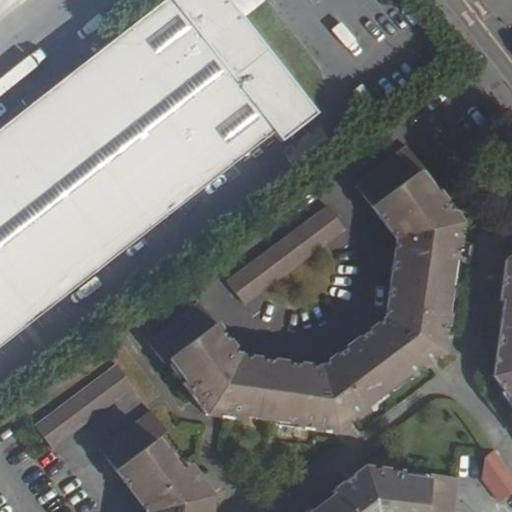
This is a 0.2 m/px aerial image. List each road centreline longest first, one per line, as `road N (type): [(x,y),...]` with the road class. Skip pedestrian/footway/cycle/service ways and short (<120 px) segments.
road 1 (residential): [(207,282),(249,338),(312,344),(365,305),(373,239),(336,187)]
road 2 (residential): [(207,282),(0,436)]
road 3 (residential): [(510,58),(336,187)]
road 4 (residential): [(336,187),(207,282)]
